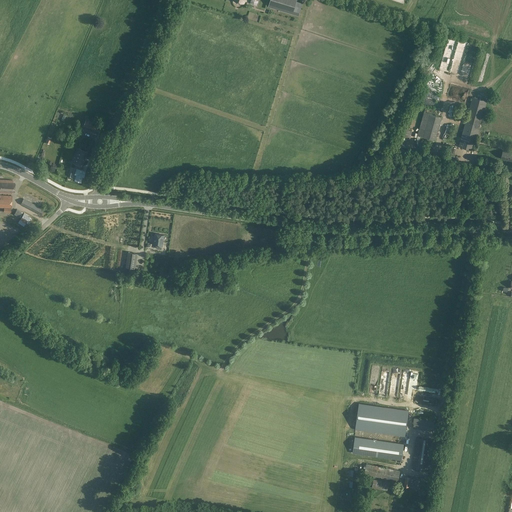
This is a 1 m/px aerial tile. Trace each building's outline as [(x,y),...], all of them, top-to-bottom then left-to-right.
[(296,0),(270,0),(268,7),(293,14),(296,0)] [(473,96),(459,146),(473,150),(487,100),(473,96)] [(418,135),(436,139),(442,116),(424,111),(418,135)] [(86,118),(84,123),(100,129),(102,124),(86,118)] [(71,172),(70,177),(72,177),(72,178),(80,180),(82,175),(83,175),(84,170),(80,169),(81,165),(82,165),(87,151),(79,148),(73,162),(78,164),(76,169),(77,169),(75,173),(71,172)] [(511,152),(503,150),(501,157),(511,160),(511,152)] [(0,195),(0,193),(12,193),(13,180),(0,179),(0,195)] [(0,195),(0,207),(4,208),(11,208),(12,196),(0,195)] [(44,209),(23,198),(20,204),(41,215),(44,209)] [(17,209),(14,215),(19,217),(22,212),(17,209)] [(162,246),(164,235),(155,234),(154,240),(153,240),(153,244),(157,245),(157,248),(161,249),(162,246)] [(128,252),(126,267),(136,268),(138,253),(128,252)] [(0,369),(0,377),(10,382),(14,385),(18,378),(0,369)] [(359,404),(355,429),(405,436),(408,411),(359,404)] [(411,427),(430,429),(431,419),(412,417),(411,427)] [(354,440),(353,450),(353,453),(401,460),(404,444),(355,437),(354,440)] [(433,440),(416,438),(412,469),(428,471),(433,440)] [(398,481),(400,470),(366,464),(364,474),(398,481)] [(406,477),(404,485),(412,487),(412,483),(413,483),(413,481),(414,482),(414,479),(406,477)] [(412,487),(422,488),(424,478),(415,477),(414,479),(414,482),(413,481),(413,483),(412,483),(412,487)] [(369,479),(367,487),(387,491),(389,483),(369,479)] [(428,485),(425,505),(430,506),(434,486),(428,485)]
